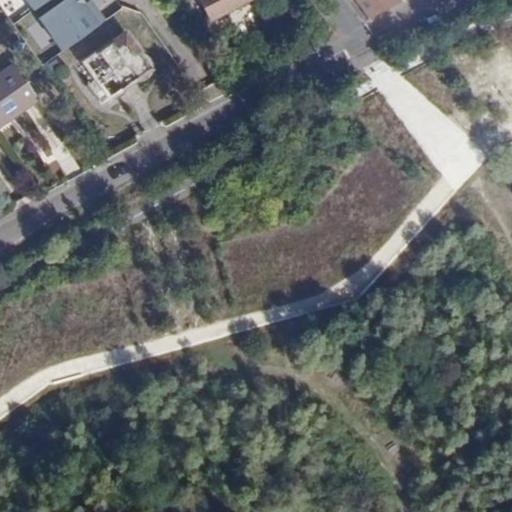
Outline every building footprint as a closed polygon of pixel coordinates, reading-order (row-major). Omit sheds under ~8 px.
[(85,0),(63,0),(42,15),(65,50),(101,23),(85,0)] [(199,0),(209,19),(245,0),(199,0)] [(396,0),(353,0),(366,17),(396,0)] [(119,35),(79,63),(105,99),(145,71),(119,35)] [(0,134),(39,107),(13,71),(0,80),(0,134)]
